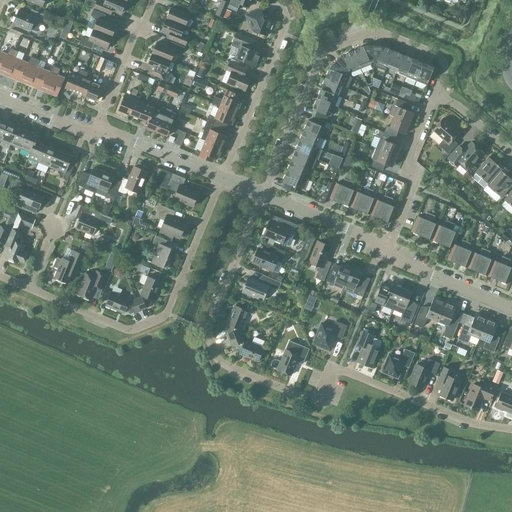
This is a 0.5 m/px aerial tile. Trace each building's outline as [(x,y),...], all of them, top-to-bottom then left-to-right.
[(96,3),(94,8),(107,13),(111,15),(113,10),(122,13),(126,2),(121,0),(99,0),(98,3),(96,3)] [(216,14),(223,17),(229,3),(222,0),(216,14)] [(230,0),(228,7),(237,11),(240,3),(249,7),(251,0),(230,0)] [(171,7),(167,19),(185,26),(189,18),(202,20),(204,15),(187,7),(184,13),(171,7)] [(44,15),(32,9),(29,15),(19,10),(14,23),(37,33),(44,15)] [(272,29),(274,23),(270,13),(263,15),(261,9),(246,15),(252,30),(267,36),(269,31),(272,29)] [(104,20),(106,15),(94,10),(91,15),(86,27),(94,29),(112,37),(117,26),(104,20)] [(182,34),(185,26),(167,19),(162,30),(175,35),(173,40),(185,46),(188,40),(182,34)] [(90,38),(82,38),(79,44),(92,49),(94,43),(104,47),(107,48),(112,37),(94,29),(90,38)] [(261,54),(257,52),(261,43),(237,33),(231,46),(239,49),(235,58),(255,66),(261,54)] [(157,42),(152,54),(171,61),(174,53),(182,53),(185,47),(172,42),(170,48),(157,42)] [(370,63),(373,61),(374,46),(367,46),(363,47),(354,51),(361,69),(371,65),(370,63)] [(386,68),(393,51),(381,46),(374,46),(373,61),(376,63),(375,66),(385,70),(386,68)] [(0,53),(0,73),(4,75),(14,50),(10,48),(8,55),(1,52),(0,53)] [(14,50),(4,75),(15,79),(22,61),(16,58),(18,52),(14,50)] [(340,56),(336,61),(346,72),(350,71),(350,73),(361,69),(354,51),(340,56)] [(393,51),(386,68),(396,72),(403,55),(393,51)] [(18,52),(16,58),(22,61),(25,54),(18,52)] [(15,79),(25,83),(35,59),(37,55),(33,53),(29,63),(22,61),(15,79)] [(171,61),(152,54),(148,64),(151,65),(148,74),(158,78),(170,83),(173,75),(167,70),(171,61)] [(403,55),(396,72),(407,77),(407,75),(414,59),(403,55)] [(96,69),(102,72),(107,60),(101,58),(96,69)] [(39,60),(35,59),(25,83),(36,88),(43,69),(37,67),(39,60)] [(417,79),(423,63),(414,59),(407,75),(417,79)] [(331,66),(325,79),(343,87),(347,76),(345,75),(346,72),(336,61),(331,66)] [(231,73),(227,84),(245,91),(251,77),(240,73),(243,67),(230,62),(226,71),(231,73)] [(417,79),(417,81),(416,81),(427,85),(434,68),(423,63),(417,79)] [(36,88),(46,92),(56,67),(52,66),(50,72),(43,69),(36,88)] [(61,69),(56,67),(46,92),(57,97),(65,78),(58,75),(61,69)] [(65,88),(76,92),(84,71),(80,69),(78,75),(72,72),(65,88)] [(76,92),(86,96),(92,81),(86,78),(88,73),(84,71),(76,92)] [(138,79),(147,83),(149,78),(140,74),(138,79)] [(325,79),(321,89),(339,96),(343,87),(325,79)] [(102,85),(96,82),(92,81),(86,96),(96,101),(102,85)] [(367,84),(361,86),(368,93),(370,90),(367,84)] [(170,86),(168,92),(177,96),(179,90),(170,86)] [(411,93),(412,91),(402,87),(400,92),(398,96),(403,98),(405,94),(410,96),(411,93)] [(125,94),(119,110),(129,114),(136,98),(138,91),(133,89),(130,96),(125,94)] [(321,89),(317,99),(335,106),(339,96),(321,89)] [(212,104),(220,107),(236,114),(241,102),(238,101),(241,95),(227,90),(224,96),(223,100),(215,97),(212,104)] [(405,94),(404,98),(418,103),(421,98),(415,96),(416,94),(412,93),(410,96),(405,94)] [(129,114),(139,118),(146,102),(136,98),(129,114)] [(388,115),(394,117),(409,124),(414,113),(407,110),(409,104),(395,98),(388,115)] [(317,111),(314,117),(326,122),(328,116),(330,117),(335,106),(317,99),(313,110),(317,111)] [(371,99),(368,105),(374,108),(377,101),(371,99)] [(156,106),(146,102),(139,118),(149,122),(153,111),(154,112),(156,106)] [(185,105),(182,111),(189,113),(191,107),(185,105)] [(147,128),(157,132),(166,109),(162,107),(161,108),(156,106),(154,112),(153,111),(149,122),(147,128)] [(229,124),(231,125),(236,114),(220,107),(215,118),(209,116),(207,121),(226,130),(229,124)] [(171,111),(166,109),(157,132),(167,136),(174,120),(176,114),(171,112),(171,111)] [(308,121),(304,131),(321,138),(325,128),(324,127),(326,122),(314,117),(312,122),(308,121)] [(387,127),(384,133),(396,138),(399,131),(405,134),(409,124),(394,117),(389,128),(387,127)] [(453,139),(459,132),(444,119),(433,131),(443,140),(438,145),(449,154),(458,144),(453,139)] [(2,122),(0,120),(0,140),(1,141),(9,123),(2,121),(2,122)] [(222,147),(227,136),(224,135),(226,130),(207,121),(204,128),(204,131),(201,139),(206,141),(222,147)] [(1,141),(11,145),(18,128),(14,127),(14,125),(9,123),(1,141)] [(22,130),(18,128),(11,145),(21,149),(29,131),(22,129),(22,130)] [(179,134),(175,143),(181,146),(186,133),(174,128),(172,132),(179,134)] [(36,141),(37,141),(39,137),(38,137),(34,135),(34,134),(29,131),(21,149),(30,153),(31,154),(36,141)] [(304,131),(300,141),(317,148),(321,138),(304,131)] [(400,147),(394,144),(396,138),(384,133),(380,131),(377,137),(380,139),(376,149),(380,151),(396,157),(400,147)] [(153,141),(155,136),(145,133),(144,138),(153,141)] [(28,158),(29,158),(39,162),(46,146),(42,144),(42,143),(37,141),(36,141),(31,154),(30,153),(28,158)] [(217,159),(222,147),(206,141),(201,152),(196,150),(194,155),(213,162),(215,158),(217,159)] [(317,148),(300,141),(296,151),(313,158),(316,159),(318,160),(322,150),(317,148)] [(483,152),(472,142),(465,151),(459,146),(449,159),(458,166),(461,162),(469,169),(483,152)] [(39,162),(49,167),(56,149),(50,147),(50,148),(46,146),(39,162)] [(56,149),(49,167),(59,171),(58,172),(61,177),(68,180),(74,167),(69,165),(73,156),(66,153),(66,155),(62,153),(62,152),(56,149)] [(386,165),(392,167),(396,157),(380,151),(376,149),(371,160),(373,161),(371,166),(383,171),(386,165)] [(313,158),(296,151),(292,161),(309,168),(312,170),(316,159),(313,158)] [(129,165),(133,167),(137,158),(133,156),(129,165)] [(346,156),(344,162),(353,166),(356,160),(346,156)] [(475,173),(489,185),(501,171),(503,169),(489,157),(475,173)] [(292,161),(288,171),(305,178),(309,168),(292,161)] [(327,169),(336,174),(338,168),(335,167),(329,164),(327,169)] [(10,176),(13,169),(6,166),(3,173),(10,176)] [(123,178),(121,182),(118,191),(126,194),(128,189),(139,193),(148,172),(135,166),(129,180),(123,178)] [(98,169),(98,170),(93,168),(90,176),(82,173),(77,185),(83,187),(84,187),(85,188),(85,189),(95,193),(96,192),(97,189),(104,171),(98,169)] [(13,169),(10,176),(18,179),(21,172),(13,169)] [(174,199),(193,206),(198,193),(183,186),(186,179),(162,169),(157,181),(170,187),(169,189),(177,192),(174,199)] [(28,176),(38,179),(41,174),(30,170),(28,176)] [(96,192),(106,197),(114,200),(118,191),(121,182),(113,179),(114,177),(110,175),(110,174),(104,171),(97,189),(96,192)] [(305,178),(288,171),(283,182),(284,182),(282,187),(296,193),(298,188),(300,189),(304,190),(308,179),(305,178)] [(511,179),(501,171),(489,185),(487,186),(501,198),(511,185),(511,179)] [(330,198),(340,203),(350,181),(345,179),(343,186),(336,183),(330,198)] [(353,183),(350,181),(340,203),(350,207),(356,191),(351,189),(353,183)] [(350,207),(360,211),(369,189),(365,188),(363,194),(356,191),(350,207)] [(41,205),(48,208),(53,195),(41,189),(38,195),(23,189),(18,200),(20,201),(17,206),(35,213),(38,208),(39,209),(41,205)] [(373,191),(369,189),(360,211),(370,215),(376,199),(371,197),(373,191)] [(370,215),(380,219),(389,197),(385,196),(382,202),(376,199),(370,215)] [(393,199),(389,197),(380,219),(390,223),(397,208),(391,205),(393,199)] [(76,228),(93,235),(99,220),(104,222),(106,215),(81,205),(78,213),(82,214),(76,228)] [(174,235),(180,238),(186,223),(172,218),(175,211),(160,205),(156,216),(165,220),(161,230),(166,232),(166,234),(173,237),(174,235)] [(6,243),(5,246),(10,248),(6,258),(18,263),(18,261),(23,263),(27,253),(22,251),(25,246),(18,243),(22,233),(25,225),(32,228),(32,226),(35,220),(19,213),(6,243)] [(412,232),(422,236),(431,214),(427,213),(424,219),(418,217),(412,232)] [(435,216),(431,214),(422,236),(432,240),(438,224),(433,222),(435,216)] [(135,217),(131,226),(147,232),(150,225),(142,222),(143,220),(135,217)] [(289,246),(293,237),(298,225),(285,220),(282,226),(269,221),(263,235),(283,243),(289,246)] [(432,240),(442,244),(451,222),(447,221),(444,227),(438,224),(432,240)] [(455,224),(451,222),(442,244),(452,248),(452,249),(454,244),(459,233),(453,230),(455,224)] [(0,241),(5,244),(11,231),(0,226),(0,241)] [(171,259),(168,258),(171,248),(165,246),(167,240),(156,236),(153,243),(159,245),(152,263),(167,269),(171,259)] [(447,259),(458,263),(467,242),(462,240),(460,246),(454,244),(452,249),(452,248),(447,259)] [(320,267),(318,272),(326,276),(331,263),(326,260),(331,246),(318,241),(309,262),(320,267)] [(467,242),(458,263),(468,268),(474,252),(469,250),(471,244),(467,242)] [(281,263),(285,254),(286,252),(267,244),(265,251),(258,248),(252,262),(271,270),(273,271),(277,261),(281,263)] [(59,258),(57,259),(54,265),(55,267),(59,269),(55,278),(68,283),(71,276),(76,278),(78,272),(85,255),(74,251),(67,248),(63,258),(62,260),(59,258)] [(468,268),(478,272),(486,250),(483,248),(480,255),(474,252),(468,268)] [(302,249),(299,257),(300,257),(304,259),(307,251),(302,249)] [(491,252),(486,250),(478,272),(488,276),(494,260),(488,258),(491,252)] [(488,276),(498,280),(506,258),(503,257),(500,263),(494,260),(488,276)] [(511,260),(506,258),(498,280),(508,284),(511,275),(511,267),(508,266),(511,260)] [(140,265),(137,270),(143,273),(146,267),(140,265)] [(345,285),(352,268),(346,265),(345,266),(341,265),(340,268),(332,265),(326,281),(330,283),(329,285),(343,290),(345,285)] [(116,269),(114,272),(116,275),(119,276),(122,275),(123,272),(122,269),(119,268),(116,269)] [(362,273),(357,271),(358,270),(352,268),(345,285),(352,288),(352,290),(353,293),(363,297),(364,293),(368,282),(360,279),(361,275),(362,273)] [(271,270),(268,277),(275,280),(278,274),(277,273),(273,271),(271,270)] [(96,287),(102,289),(107,276),(96,271),(94,277),(85,274),(77,294),(91,300),(96,287)] [(263,300),(269,286),(278,290),(281,283),(275,280),(268,277),(264,276),(261,282),(248,277),(243,292),(263,300)] [(142,296),(136,299),(141,311),(147,308),(146,307),(150,306),(152,300),(154,301),(162,282),(148,277),(141,295),(142,296)] [(379,284),(372,301),(377,303),(384,287),(379,284)] [(393,310),(395,305),(402,288),(396,286),(396,287),(391,285),(383,306),(393,310)] [(408,290),(402,288),(395,305),(393,310),(403,314),(401,319),(411,323),(418,305),(409,302),(409,300),(412,293),(408,292),(408,290)] [(135,313),(141,311),(136,299),(130,301),(129,301),(130,299),(112,292),(106,306),(124,313),(125,312),(131,314),(135,312),(135,313)] [(429,317),(438,321),(446,301),(434,297),(429,310),(421,307),(415,324),(422,327),(429,317)] [(457,306),(446,301),(438,321),(446,324),(444,336),(452,339),(459,322),(451,319),(457,306)] [(227,335),(230,341),(242,335),(239,330),(240,329),(241,330),(249,311),(235,306),(227,324),(229,325),(227,330),(228,334),(227,335)] [(479,338),(487,318),(476,314),(474,318),(470,327),(464,324),(458,339),(468,344),(469,341),(476,344),(479,338)] [(498,323),(487,318),(479,338),(486,341),(483,348),(494,352),(500,339),(493,336),(498,323)] [(330,350),(336,336),(342,339),(347,326),(336,321),(333,328),(322,323),(313,344),(330,350)] [(258,330),(256,336),(264,339),(266,333),(258,330)] [(358,362),(372,367),(380,348),(371,344),(375,335),(363,331),(357,344),(364,347),(358,362)] [(244,341),(242,335),(230,341),(232,346),(233,346),(235,350),(241,352),(240,354),(258,362),(264,348),(262,347),(265,341),(255,337),(252,343),(246,340),(245,342),(244,341)] [(503,345),(511,348),(511,337),(507,335),(503,345)] [(274,367),(278,369),(291,375),(297,361),(303,364),(309,349),(298,344),(289,341),(286,350),(286,349),(281,361),(277,360),(275,360),(273,360),(272,362),(272,364),(272,366),(274,367)] [(452,345),(450,350),(457,353),(458,349),(459,347),(452,345)] [(403,365),(409,368),(415,353),(405,349),(401,359),(389,354),(382,372),(398,378),(403,365)] [(429,373),(435,375),(440,363),(428,359),(425,368),(416,364),(409,382),(423,388),(429,373)] [(495,359),(492,366),(501,370),(504,363),(495,359)] [(439,395),(452,400),(460,381),(450,377),(453,371),(444,367),(439,380),(444,382),(439,395)] [(478,411),(484,397),(490,400),(495,388),(485,384),(483,388),(473,384),(465,405),(478,411)] [(511,396),(502,393),(496,407),(511,413),(511,396)]
